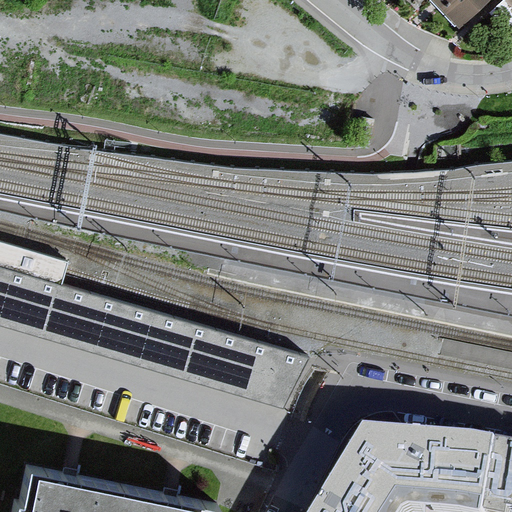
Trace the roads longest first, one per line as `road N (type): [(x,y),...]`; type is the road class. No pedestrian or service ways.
road 1 (residential): [(511,417),(407,395),(369,397),(343,415),(290,511)]
road 2 (residential): [(335,0),(427,61),(467,72),(511,69)]
